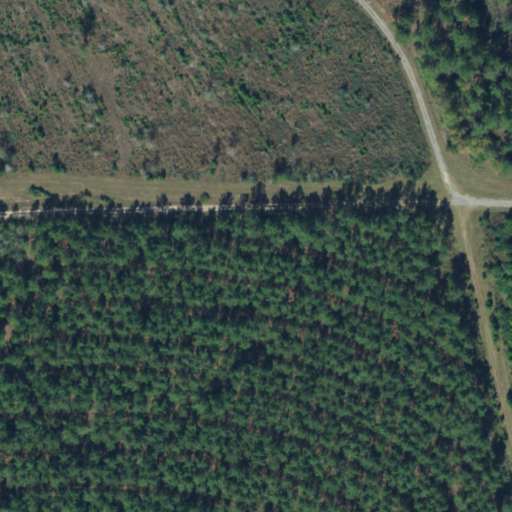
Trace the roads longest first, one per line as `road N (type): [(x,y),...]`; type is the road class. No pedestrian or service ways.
road 1 (residential): [(0,198),(511,184)]
road 2 (residential): [(380,0),(434,99),(444,184),(511,419)]
